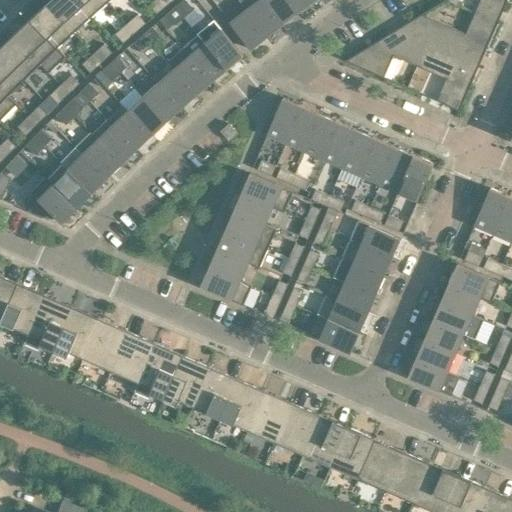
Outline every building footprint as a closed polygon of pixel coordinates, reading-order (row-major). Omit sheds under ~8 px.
[(75,0),(49,0),(47,3),(74,32),(91,17),(75,0)] [(106,0),(75,0),(91,17),(108,2),(106,0)] [(154,0),(151,2),(159,12),(168,4),(165,0),(154,0)] [(192,11),(183,0),(176,6),(184,17),(192,11)] [(268,36),(284,24),(266,0),(239,0),(247,9),(268,36)] [(266,0),(284,24),(301,11),(292,0),(266,0)] [(292,0),(301,11),(315,0),(292,0)] [(477,0),(473,11),(498,21),(507,0),(477,0)] [(47,3),(30,19),(57,48),(58,47),(74,32),(47,3)] [(168,12),(177,23),(184,17),(176,6),(168,12)] [(251,49),(268,36),(247,9),(230,22),(251,49)] [(464,32),(421,14),(413,19),(433,28),(427,43),(479,65),(498,21),(473,11),(464,32)] [(144,24),(136,15),(127,24),(135,33),(144,24)] [(48,73),(66,56),(58,47),(57,48),(30,19),(13,34),(41,64),(40,64),(48,73)] [(244,55),(214,19),(197,32),(198,33),(228,68),(244,55)] [(384,77),(394,55),(417,65),(427,43),(433,28),(413,19),(345,60),(384,77)] [(117,32),(125,41),(135,33),(127,24),(117,32)] [(159,38),(150,28),(143,34),(152,44),(159,38)] [(212,82),(228,68),(198,33),(182,46),(212,82)] [(13,34),(0,46),(0,54),(24,79),(40,64),(41,64),(13,34)] [(136,40),(145,51),(152,44),(143,34),(136,40)] [(446,78),(436,100),(460,110),(479,65),(427,43),(417,65),(446,78)] [(110,54),(102,45),(93,53),(101,62),(110,54)] [(197,95),(212,82),(182,46),(166,60),(169,64),(197,95)] [(84,62),(92,71),(101,62),(93,53),(84,62)] [(0,54),(0,87),(8,95),(9,95),(24,79),(0,54)] [(128,66),(119,55),(112,62),(121,72),(128,66)] [(104,68),(114,78),(121,72),(112,62),(104,68)] [(169,64),(153,78),(158,83),(181,108),(197,95),(169,64)] [(78,84),(69,76),(60,84),(69,93),(78,84)] [(158,83),(143,96),(166,122),(181,108),(158,83)] [(51,93),(60,101),(69,93),(60,84),(51,93)] [(97,94),(87,84),(81,91),(90,101),(97,94)] [(0,87),(0,119),(1,120),(17,103),(9,95),(8,95),(0,87)] [(143,96),(127,110),(151,136),(166,122),(143,96)] [(283,97),(267,134),(286,143),(303,105),(283,97)] [(82,109),(72,99),(65,106),(75,116),(82,109)] [(127,110),(122,104),(107,119),(136,150),(151,136),(127,110)] [(303,105),(286,143),(305,151),(321,113),(303,105)] [(58,113),(68,122),(75,116),(65,106),(58,113)] [(45,115),(37,107),(28,116),(37,124),(45,115)] [(324,159),(340,122),(321,113),(305,151),(324,159)] [(19,124),(28,133),(37,124),(28,116),(19,124)] [(107,119),(92,134),(122,164),(136,150),(107,119)] [(342,167),(359,130),(340,122),(324,159),(342,167)] [(229,123),(221,130),(229,140),(237,133),(229,123)] [(51,139),(41,129),(35,136),(44,146),(51,139)] [(359,130),(342,167),(361,175),(377,138),(359,130)] [(122,164),(92,134),(89,131),(74,145),(107,178),(122,164)] [(28,143),(38,152),(44,146),(35,136),(28,143)] [(377,138),(361,175),(380,183),(396,146),(377,138)] [(14,147),(5,139),(0,144),(0,150),(5,156),(14,147)] [(93,193),(107,178),(74,145),(59,160),(63,163),(93,193)] [(399,192),(415,154),(396,146),(380,183),(399,192)] [(418,200),(434,163),(415,154),(399,192),(418,200)] [(63,163),(48,178),(78,207),(93,193),(63,163)] [(260,163),(258,169),(272,175),(275,169),(260,163)] [(279,171),(276,177),(291,183),(293,177),(279,171)] [(293,191),(250,172),(242,192),(274,206),(273,206),(284,211),(293,191)] [(11,177),(0,173),(0,198),(2,199),(11,177)] [(48,219),(49,219),(43,216),(50,209),(64,223),(78,207),(48,178),(45,175),(30,190),(39,199),(28,211),(48,219)] [(305,190),(308,184),(293,177),(291,183),(305,190)] [(490,187),(474,225),(493,233),(510,196),(490,187)] [(266,224),(273,206),(274,206),(242,192),(234,210),(265,224),(266,224)] [(314,193),(311,199),(326,205),(328,199),(314,193)] [(511,196),(510,196),(493,233),(511,241),(511,196)] [(340,212),(343,205),(328,199),(326,205),(340,212)] [(354,204),(351,210),(366,216),(368,210),(354,204)] [(321,209),(314,207),(308,221),(314,224),(321,209)] [(277,228),(266,224),(265,224),(234,210),(225,229),(268,248),(277,228)] [(380,222),(382,216),(368,210),(366,216),(380,222)] [(332,214),(326,212),(320,226),(326,229),(332,214)] [(401,224),(387,218),(384,224),(398,231),(401,224)] [(401,238),(358,220),(350,239),(393,258),(401,238)] [(302,235),(308,238),(314,224),(308,221),(302,235)] [(314,240),(320,243),(326,229),(320,226),(314,240)] [(249,262),(260,267),(268,248),(225,229),(217,248),(249,262)] [(393,258),(350,239),(342,258),(385,276),(393,258)] [(304,247),(298,244),(292,258),(298,261),(304,247)] [(241,280),(249,262),(217,248),(209,267),(241,281),(241,280)] [(316,252),(310,249),(304,263),(310,266),(316,252)] [(482,260),(468,253),(465,259),(479,266),(482,260)] [(286,273),(292,275),(298,261),(292,258),(286,273)] [(385,276),(342,258),(334,277),(345,281),(376,295),(385,276)] [(486,261),(484,268),(498,274),(501,268),(486,261)] [(297,278),(304,280),(310,266),(304,263),(297,278)] [(500,282),(457,263),(449,282),(481,296),(480,297),(491,302),(500,282)] [(201,286),(243,305),(252,285),(241,280),(241,281),(209,267),(201,286)] [(511,280),(511,272),(501,268),(498,274),(511,280)] [(0,279),(1,276),(3,277),(4,275),(0,273),(0,321),(1,322),(16,286),(0,279)] [(288,284),(282,281),(276,296),(282,298),(288,284)] [(345,281),(337,299),(336,300),(368,314),(376,295),(345,281)] [(441,301),(472,315),(480,297),(481,296),(449,282),(441,301)] [(33,288),(32,289),(34,290),(32,293),(16,286),(1,322),(28,334),(46,294),(33,288)] [(300,289),(294,286),(287,301),(294,304),(300,289)] [(38,349),(40,344),(54,350),(71,310),(55,303),(56,300),(58,301),(59,299),(46,294),(28,334),(24,343),(38,349)] [(337,299),(326,294),(317,314),(360,333),(368,314),(336,300),(337,299)] [(269,310),(276,313),(282,298),(276,296),(269,310)] [(281,315),(287,318),(294,304),(287,301),(281,315)] [(433,320),(464,334),(475,338),(483,320),(472,315),(441,301),(433,320)] [(68,356),(70,352),(83,358),(101,318),(88,312),(87,313),(89,314),(87,317),(71,310),(54,350),(68,356)] [(309,333),(352,352),(360,333),(317,314),(309,333)] [(110,327),(111,324),(113,325),(114,323),(101,318),(83,358),(111,370),(126,334),(110,327)] [(424,338),(456,352),(464,334),(433,320),(424,338)] [(143,336),(142,337),(144,338),(142,341),(126,334),(111,370),(138,382),(156,342),(143,336)] [(511,337),(505,334),(499,349),(505,351),(511,337)] [(416,357),(448,371),(456,352),(424,338),(416,357)] [(165,351),(166,348),(168,349),(169,347),(156,342),(138,382),(134,391),(148,397),(150,392),(164,398),(181,358),(165,351)] [(493,363),(499,366),(505,351),(499,349),(493,363)] [(408,376),(449,394),(457,375),(448,371),(416,357),(408,376)] [(198,360),(197,361),(199,362),(197,365),(181,358),(164,398),(178,404),(180,400),(193,406),(211,366),(198,360)] [(220,375),(221,372),(223,373),(224,371),(211,366),(193,406),(221,418),(236,382),(220,375)] [(495,374),(489,372),(483,386),(489,389),(495,374)] [(507,380),(501,377),(495,391),(501,394),(507,380)] [(254,386),(252,389),(236,382),(221,418),(248,430),(266,390),(253,384),(252,385),(254,386)] [(477,400),(483,403),(489,389),(483,386),(477,400)] [(278,397),(279,395),(266,390),(248,430),(276,442),(291,406),(275,399),(276,396),(278,397)] [(488,405),(495,408),(501,394),(495,391),(488,405)] [(309,410),(307,413),(291,406),(276,442),(303,454),(321,414),(308,408),(307,409),(309,410)] [(333,421),(334,419),(321,414),(303,454),(331,466),(346,430),(330,423),(331,420),(333,421)] [(364,434),(362,437),(346,430),(331,466),(358,478),(376,438),(363,432),(362,433),(364,434)] [(388,445),(389,443),(376,438),(358,478),(386,490),(401,454),(385,447),(386,444),(388,445)] [(419,458),(417,461),(401,454),(386,490),(413,502),(431,462),(418,456),(417,457),(419,458)] [(443,469),(444,467),(431,462),(413,502),(436,511),(441,511),(456,478),(440,471),(441,468),(443,469)] [(474,482),(472,485),(456,478),(441,511),(474,511),(486,486),(473,480),(472,481),(474,482)] [(498,493),(499,491),(486,486),(474,511),(506,511),(511,502),(495,495),(496,492),(498,493)] [(46,511),(33,507),(30,511),(84,511),(86,509),(61,500),(56,511),(46,511)]
